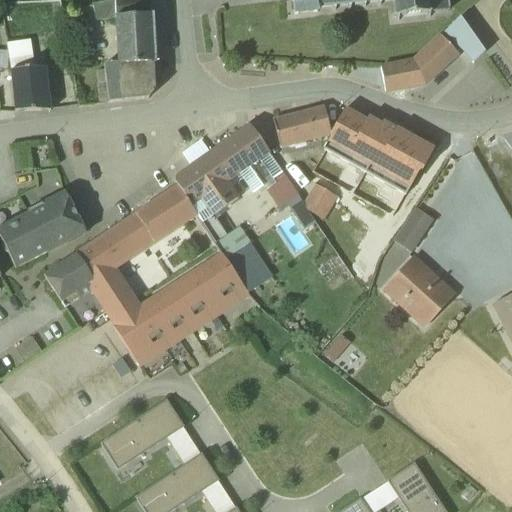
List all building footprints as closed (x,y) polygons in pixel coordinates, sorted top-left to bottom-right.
[(113,2),(91,8),(93,23),(113,20),(115,65),(151,63),(148,0),(113,2)] [(290,0),(292,17),(316,15),(315,10),(392,2),(394,20),(446,13),(445,0),(290,0)] [(49,35),(54,64),(68,62),(60,15),(50,17),(53,34),(49,35)] [(458,19),(441,35),(458,52),(471,65),(483,54),(458,19)] [(454,54),(458,52),(441,35),(438,37),(437,35),(411,61),(378,67),(383,94),(421,87),(455,56),(454,54)] [(30,41),(5,45),(13,113),(48,112),(43,70),(34,70),(30,41)] [(153,93),(151,63),(101,66),(103,84),(95,85),(98,106),(146,100),(153,93)] [(322,109),(271,122),(279,150),(327,139),(329,136),(322,109)] [(327,139),(320,152),(403,197),(416,173),(418,174),(432,152),(386,127),(384,130),(366,120),(364,123),(343,111),(329,136),(327,139)] [(174,187),(195,218),(246,294),(271,279),(237,228),(223,238),(211,217),(236,199),(226,185),(238,177),(252,196),(281,174),(266,156),(247,128),(175,179),(175,184),(174,185),(174,187)] [(283,176),(264,187),(280,214),(288,210),(301,231),(311,225),(283,176)] [(335,199),(312,186),(301,206),(305,212),(308,214),(322,222),(335,199)] [(153,246),(195,218),(174,187),(153,201),(132,215),(153,246)] [(84,236),(62,192),(39,205),(38,206),(25,213),(26,215),(0,227),(0,244),(14,271),(84,236)] [(431,223),(413,211),(392,243),(409,255),(431,223)] [(92,285),(153,246),(132,215),(73,254),(92,285)] [(247,297),(219,255),(187,276),(214,318),(247,297)] [(41,277),(62,309),(94,289),(74,256),(41,277)] [(453,296),(411,258),(379,293),(421,331),(453,296)] [(166,350),(177,342),(149,300),(138,307),(115,271),(92,285),(94,289),(89,293),(137,368),(166,350)] [(214,318),(187,276),(149,300),(177,342),(214,318)] [(511,295),(489,307),(511,353),(511,295)] [(326,352),(349,376),(367,359),(343,335),(326,352)] [(29,339),(12,350),(22,364),(39,353),(29,339)] [(180,430),(182,429),(164,402),(98,446),(115,472),(163,441),(181,467),(198,456),(180,430)] [(216,483),(217,483),(199,456),(133,499),(141,511),(171,511),(199,494),(210,511),(229,511),(233,510),(216,483)] [(441,511),(412,466),(385,483),(386,484),(359,501),(366,511),(379,511),(397,501),(403,511),(441,511)] [(365,511),(358,501),(340,511),(365,511)]
